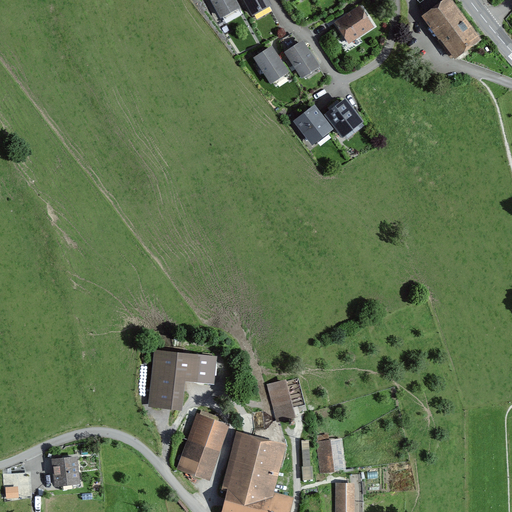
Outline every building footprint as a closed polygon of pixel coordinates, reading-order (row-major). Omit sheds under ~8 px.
[(213,0),(222,16),(237,7),(233,0),(213,0)] [(245,0),(253,13),(269,5),(266,0),(245,0)] [(452,1),(451,0),(423,0),(420,3),(457,53),(476,39),(449,3),(452,1)] [(337,23),(349,41),(371,26),(360,8),(337,23)] [(287,53),(302,76),(317,66),(302,43),(287,53)] [(256,58),(271,81),(286,72),(271,48),(256,58)] [(327,115),(343,135),(360,121),(345,101),(327,115)] [(296,122),(311,142),(329,128),(314,108),(296,122)] [(196,357),(158,353),(153,403),(178,406),(181,376),(194,378),(196,357)] [(277,419),(293,414),(284,381),(268,386),(277,419)] [(199,418),(182,467),(202,474),(219,425),(199,418)] [(285,511),(290,496),(268,491),(280,445),(241,435),(225,498),(227,498),(223,511),(285,511)] [(318,442),(321,472),(332,471),(328,441),(318,442)] [(53,460),(56,484),(78,481),(74,457),(53,460)] [(2,479),(4,502),(29,497),(27,474),(11,475),(11,478),(2,479)] [(337,511),(350,511),(350,485),(338,485),(337,511)]
